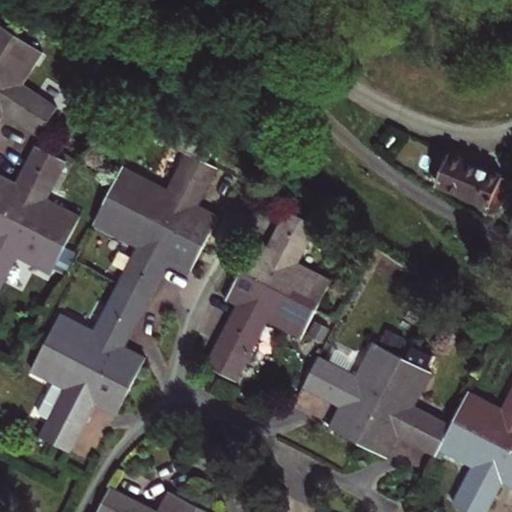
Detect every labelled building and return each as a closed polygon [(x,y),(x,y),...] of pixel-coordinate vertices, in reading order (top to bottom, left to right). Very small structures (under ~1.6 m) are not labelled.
[(0,53),(14,32),(0,21),(0,53)] [(21,81),(33,62),(28,58),(35,46),(14,32),(0,53),(0,105),(3,101),(10,106),(7,112),(37,132),(56,103),(21,81)] [(41,49),(35,46),(28,58),(33,62),(41,49)] [(0,105),(0,107),(7,112),(10,106),(3,101),(0,105)] [(108,192),(205,243),(218,218),(196,206),(190,203),(195,193),(201,196),(217,166),(207,160),(221,139),(182,114),(166,138),(187,150),(167,188),(137,171),(134,177),(120,169),(108,192)] [(64,160),(35,145),(18,176),(24,179),(20,188),(13,185),(0,177),(0,209),(64,243),(77,219),(65,214),(68,207),(46,196),(64,160)] [(505,169),(455,148),(441,185),(490,205),(505,169)] [(123,164),(120,169),(134,177),(137,171),(123,164)] [(18,176),(13,185),(20,188),(24,179),(18,176)] [(191,268),(205,243),(108,192),(96,214),(110,221),(106,227),(138,244),(119,281),(148,296),(165,265),(158,261),(163,252),(169,256),(191,268)] [(196,206),(201,196),(195,193),(190,203),(196,206)] [(254,240),(241,267),(315,306),(328,283),(315,276),(318,270),(296,260),(317,222),(287,205),(270,238),(276,241),(271,250),(266,247),(254,240)] [(79,214),(68,207),(65,214),(77,219),(79,214)] [(0,286),(17,252),(37,264),(40,259),(53,265),(64,243),(0,209),(0,286)] [(93,220),(106,227),(110,221),(96,214),(93,220)] [(276,241),(270,238),(266,247),(271,250),(276,241)] [(165,265),(169,256),(163,252),(158,261),(165,265)] [(50,270),(53,265),(40,259),(37,264),(50,270)] [(315,306),(241,267),(228,292),(239,298),(246,302),(242,310),(235,307),(207,362),(236,379),(268,317),(288,327),(292,322),(303,328),(315,306)] [(331,277),(318,270),(315,276),(328,283),(331,277)] [(120,336),(126,339),(148,296),(119,281),(93,328),(72,317),(69,323),(57,316),(44,338),(131,383),(144,358),(122,347),(116,343),(120,336)] [(239,298),(235,307),(242,310),(246,302),(239,298)] [(44,338),(57,316),(69,323),(72,317),(60,310),(48,304),(33,333),(44,338)] [(301,334),(303,328),(292,322),(288,327),(301,334)] [(122,347),(126,339),(120,336),(116,343),(122,347)] [(118,408),(131,383),(44,338),(32,361),(46,368),(43,374),(51,378),(37,404),(49,412),(39,433),(69,448),(91,406),(84,403),(89,394),(96,397),(118,408)] [(373,339),(367,351),(372,354),(379,342),(373,339)] [(330,425),(356,438),(401,353),(379,342),(372,354),(367,351),(356,372),(319,352),(303,382),(334,399),(338,393),(346,397),(343,403),(330,425)] [(406,428),(403,434),(434,451),(437,444),(440,439),(450,421),(413,401),(423,381),(417,377),(424,365),(401,353),(356,438),(381,451),(393,430),(396,423),(406,428)] [(30,366),(43,374),(46,368),(32,361),(30,366)] [(430,369),(424,365),(417,377),(423,381),(430,369)] [(452,416),(511,447),(511,381),(500,405),(480,394),(476,400),(464,394),(452,416)] [(476,400),(480,394),(467,387),(464,394),(476,400)] [(334,399),(343,403),(346,397),(338,393),(334,399)] [(84,403),(91,406),(96,397),(89,394),(84,403)] [(511,478),(511,447),(452,416),(450,421),(440,439),(453,446),(450,451),(471,463),(452,499),(477,511),(483,511),(498,482),(493,479),(497,471),(502,474),(511,478)] [(393,430),(403,434),(406,428),(396,423),(393,430)] [(437,444),(450,451),(453,446),(440,439),(437,444)] [(493,479),(498,482),(502,474),(497,471),(493,479)] [(192,511),(198,502),(173,489),(162,511),(161,511),(150,511),(153,507),(110,485),(95,511),(192,511)] [(216,511),(198,502),(192,511),(216,511)]
